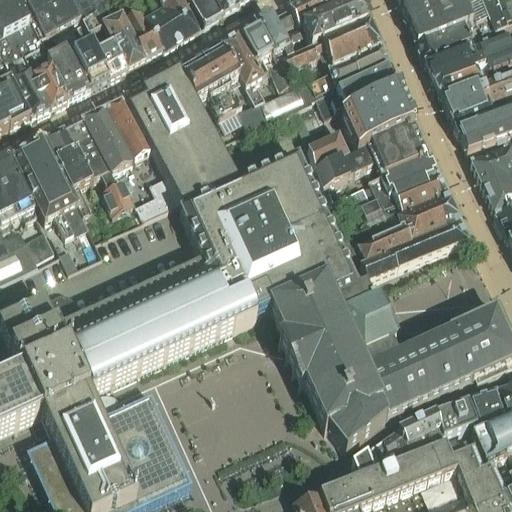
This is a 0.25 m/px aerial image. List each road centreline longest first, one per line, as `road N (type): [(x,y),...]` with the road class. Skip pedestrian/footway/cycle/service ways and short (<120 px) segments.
road 1 (residential): [(373,0),(511,306)]
road 2 (residential): [(287,0),(0,157)]
